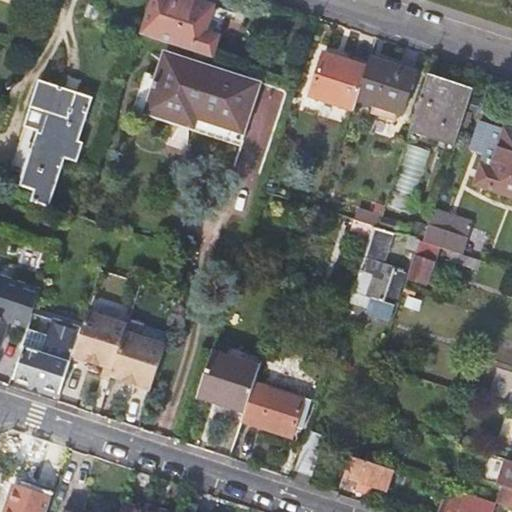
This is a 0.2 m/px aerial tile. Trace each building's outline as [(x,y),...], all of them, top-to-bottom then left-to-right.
[(198,0),(152,0),(141,34),(210,57),(217,34),(203,30),(211,4),(198,0)] [(95,6),(87,3),(83,15),(94,19),(97,9),(95,6)] [(225,9),(211,4),(203,30),(217,34),(225,9)] [(357,97),(367,67),(325,52),(311,95),(353,109),(357,97)] [(165,55),(156,82),(152,81),(150,87),(154,88),(147,109),(236,139),(254,85),(165,55)] [(367,67),(357,97),(402,112),(415,71),(371,57),(367,67)] [(44,110),(24,173),(21,185),(35,189),(31,202),(46,207),(63,156),(75,159),(80,143),(76,142),(89,97),(64,89),(64,86),(58,84),(57,87),(39,81),(31,106),(32,106),(44,110)] [(470,97),(425,82),(410,127),(455,143),(470,97)] [(11,169),(24,173),(44,110),(32,106),(11,169)] [(488,144),(498,147),(504,128),(494,125),(488,144)] [(511,131),(504,128),(498,147),(491,168),(481,165),(475,184),(511,195),(511,131)] [(413,143),(401,194),(416,198),(428,147),(413,143)] [(377,227),(375,226),(368,246),(378,249),(384,229),(377,227)] [(462,240),(427,229),(423,240),(459,251),(462,240)] [(419,241),(406,280),(426,285),(433,263),(435,263),(440,247),(423,241),(419,241)] [(237,282),(248,285),(258,255),(247,251),(237,282)] [(480,260),(453,251),(451,260),(478,269),(481,260),(480,260)] [(353,291),(385,301),(389,288),(395,269),(363,259),(353,291)] [(0,348),(8,321),(27,327),(39,289),(0,276),(0,348)] [(389,288),(385,301),(397,306),(402,292),(389,288)] [(136,387),(150,392),(165,344),(140,336),(144,324),(128,319),(127,324),(87,311),(71,359),(86,364),(86,362),(104,368),(101,377),(117,383),(118,380),(136,385),(136,387)] [(80,327),(35,313),(14,379),(59,393),(80,327)] [(210,352),(196,395),(227,405),(225,412),(242,417),(254,382),(258,368),(210,352)] [(309,400),(254,382),(242,421),(291,436),(294,425),(300,427),(309,400)] [(323,437),(307,432),(294,470),(311,476),(323,437)] [(348,455),(340,481),(345,483),(347,478),(386,490),(393,470),(348,455)] [(502,486),(496,503),(511,508),(511,460),(504,458),(497,484),(502,486)] [(59,467),(45,463),(35,493),(50,498),(59,467)] [(464,493),(458,511),(460,511),(493,511),(496,503),(464,493)]
